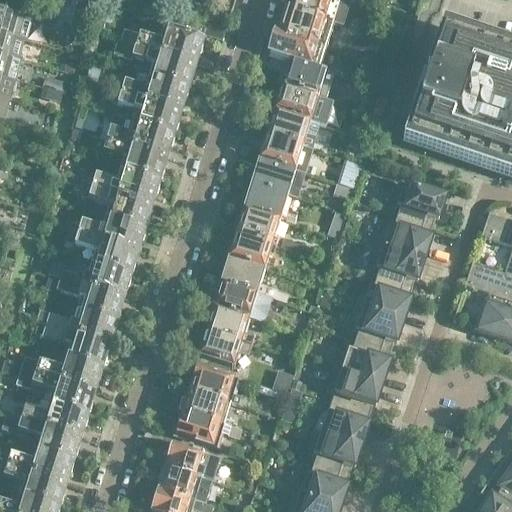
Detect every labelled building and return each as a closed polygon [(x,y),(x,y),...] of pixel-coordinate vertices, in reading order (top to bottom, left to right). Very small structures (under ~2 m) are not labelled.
[(51,0),(46,19),(55,22),(60,0),(51,0)] [(78,0),(71,26),(91,31),(99,2),(90,0),(78,0)] [(286,0),(283,10),(333,26),(341,28),(344,29),(352,5),(334,0),(286,0)] [(110,6),(99,2),(91,31),(102,34),(110,6)] [(0,35),(25,42),(27,43),(35,14),(10,7),(0,4),(0,35)] [(287,12),(280,34),(326,49),(333,26),(283,10),(287,12)] [(391,16),(402,20),(404,15),(392,12),(391,16)] [(204,36),(206,29),(179,20),(177,28),(204,36)] [(72,39),(75,28),(52,21),(49,33),(72,39)] [(207,25),(206,29),(204,36),(223,43),(227,31),(207,25)] [(393,44),(405,48),(411,29),(399,25),(393,44)] [(202,42),(204,36),(177,28),(175,34),(202,42)] [(511,51),(441,28),(426,74),(430,76),(422,100),(417,99),(402,145),(511,182),(511,51)] [(132,35),(128,46),(195,67),(198,56),(201,55),(204,49),(201,47),(202,43),(202,42),(175,34),(169,32),(167,38),(166,38),(164,45),(132,35)] [(269,58),(270,58),(290,64),(319,73),(326,49),(280,34),(280,35),(276,33),(269,58)] [(89,46),(93,47),(100,50),(104,38),(92,34),(89,46)] [(0,57),(19,62),(25,42),(0,35),(0,57)] [(131,62),(132,60),(157,68),(153,80),(188,90),(189,87),(192,86),(194,81),(192,78),(195,67),(128,46),(117,43),(113,56),(131,62)] [(0,57),(0,78),(4,80),(16,83),(21,63),(19,62),(0,57)] [(283,85),(282,89),(318,100),(319,98),(329,102),(333,88),(323,84),(326,75),(319,73),(290,64),(286,75),(283,77),(281,84),(283,85)] [(57,73),(69,76),(71,69),(59,66),(57,73)] [(392,87),(397,72),(389,69),(379,72),(383,85),(392,87)] [(96,85),(99,72),(94,71),(90,70),(88,70),(85,83),(86,83),(89,84),(96,85)] [(118,82),(115,93),(181,113),(184,103),(187,101),(189,95),(187,93),(188,90),(153,80),(150,91),(118,82)] [(277,103),(274,114),(311,125),(318,100),(282,89),(281,91),(278,93),(275,100),(277,103)] [(56,103),(58,95),(46,91),(43,99),(56,103)] [(181,113),(115,93),(111,105),(143,114),(139,126),(174,137),(175,134),(178,132),(180,127),(178,124),(181,113)] [(0,120),(3,122),(9,102),(0,99),(0,120)] [(371,117),(381,120),(386,104),(376,101),(371,117)] [(270,127),(267,138),(303,150),(308,151),(312,136),(307,135),(311,125),(274,114),(274,115),(270,117),(268,124),(270,127)] [(114,118),(107,142),(166,160),(169,150),(173,147),(175,143),(173,139),(174,137),(139,126),(114,118)] [(76,120),(73,131),(81,133),(84,122),(76,120)] [(373,135),(358,130),(356,138),(370,143),(373,135)] [(44,144),(47,134),(38,132),(36,142),(44,144)] [(82,135),(72,132),(68,144),(78,147),(82,135)] [(260,160),(259,162),(295,173),(303,150),(267,138),(263,148),(260,150),(258,157),(260,160)] [(166,160),(107,142),(103,154),(128,161),(125,173),(159,183),(159,182),(163,179),(165,174),(163,172),(166,160)] [(350,165),(353,165),(364,169),(368,156),(354,152),(350,165)] [(252,185),(251,187),(288,198),(297,201),(305,176),(295,173),(259,162),(256,172),(252,175),(250,182),(252,185)] [(358,187),(364,169),(353,165),(348,184),(358,187)] [(96,177),(92,189),(152,207),(155,197),(158,195),(160,189),(158,186),(159,183),(125,173),(121,185),(96,177)] [(396,210),(393,219),(431,232),(436,218),(439,219),(444,203),(445,203),(445,201),(403,187),(403,188),(399,186),(397,190),(395,193),(393,200),(392,204),(392,208),(396,210)] [(247,200),(244,212),(280,223),(288,198),(251,187),(250,189),(248,190),(245,198),(247,200)] [(352,204),(355,193),(336,187),(332,198),(352,204)] [(92,189),(89,200),(114,208),(110,220),(144,230),(145,229),(148,227),(150,220),(148,218),(152,207),(92,189)] [(237,233),(236,236),(272,248),(280,223),(244,212),(240,223),(237,224),(235,231),(237,233)] [(339,242),(346,219),(334,215),(327,238),(339,242)] [(349,216),(342,237),(354,241),(361,220),(349,216)] [(511,224),(489,217),(481,239),(511,249),(511,255),(505,278),(511,280),(511,224)] [(377,240),(374,248),(424,264),(429,248),(426,246),(431,232),(393,219),(389,229),(385,228),(383,231),(381,234),(378,240),(377,240)] [(71,233),(78,235),(137,253),(140,243),(144,241),(146,236),(143,233),(144,230),(110,220),(107,231),(81,224),(81,225),(71,225),(69,232),(71,233)] [(67,245),(74,247),(99,255),(96,266),(130,276),(130,275),(134,273),(136,266),(134,263),(137,253),(78,235),(71,233),(67,245)] [(232,249),(228,261),(265,272),(269,258),(274,259),(277,249),(272,248),(236,236),(235,239),(232,240),(230,247),(232,249)] [(283,243),(281,250),(292,254),(304,257),(306,250),(283,243)] [(375,272),(372,281),(410,294),(415,280),(418,281),(424,264),(374,248),(372,256),(371,263),(371,271),(375,272)] [(224,274),(221,286),(257,297),(287,306),(290,296),(260,287),(265,272),(228,261),(225,263),(222,270),(224,274)] [(53,279),(60,281),(122,300),(125,290),(129,288),(131,282),(129,280),(130,276),(96,266),(92,278),(85,276),(63,269),(63,270),(51,266),(48,277),(53,279)] [(486,307),(476,335),(499,342),(511,303),(511,280),(505,278),(472,267),(465,289),(489,297),(486,307)] [(325,281),(315,278),(312,287),(323,290),(325,281)] [(49,290),(56,292),(85,301),(81,314),(115,324),(116,322),(120,320),(121,314),(119,311),(122,300),(60,281),(53,279),(49,290)] [(408,310),(405,309),(410,294),(372,281),(370,287),(365,290),(360,296),(357,302),(353,310),(403,327),(408,310)] [(214,309),(250,321),(254,307),(284,317),(287,306),(257,297),(221,286),(217,297),(214,298),(212,306),(214,309)] [(317,302),(320,291),(311,288),(308,300),(317,302)] [(511,303),(499,342),(511,346),(511,303)] [(209,324),(205,335),(252,349),(254,339),(245,336),(250,321),(214,309),(212,313),(209,315),(207,321),(209,324)] [(350,333),(354,334),(351,344),(389,357),(394,342),(397,343),(403,327),(353,310),(351,319),(350,326),(350,327),(350,333)] [(38,325),(45,328),(108,347),(111,336),(115,334),(117,329),(115,326),(115,324),(81,314),(78,325),(70,323),(49,316),(41,314),(37,325),(38,325)] [(35,337),(42,339),(64,346),(71,347),(67,360),(101,370),(102,368),(106,365),(107,361),(105,358),(108,347),(45,328),(38,325),(35,337)] [(318,333),(312,331),(309,338),(311,342),(316,342),(320,337),(318,333)] [(252,349),(205,335),(202,346),(199,347),(197,354),(199,357),(195,369),(230,380),(235,365),(236,365),(239,355),(249,358),(252,349)] [(351,344),(347,354),(344,352),(341,355),(340,357),(336,364),(332,372),(382,389),(388,372),(384,371),(389,357),(351,344)] [(287,353),(285,359),(294,362),(296,356),(287,353)] [(19,370),(35,375),(94,393),(97,383),(101,381),(103,375),(100,372),(101,370),(67,360),(64,371),(23,360),(19,370)] [(6,367),(4,375),(15,378),(17,371),(6,367)] [(16,381),(32,386),(46,391),(43,403),(87,416),(87,415),(91,413),(93,407),(90,404),(94,393),(35,375),(19,370),(16,381)] [(194,382),(190,394),(228,406),(230,406),(237,408),(248,411),(264,416),(269,418),(272,409),(251,403),(237,398),(241,384),(235,382),(205,373),(206,372),(197,370),(196,371),(193,372),(192,378),(193,380),(193,382),(194,382)] [(333,397),(330,406),(368,419),(373,404),(376,406),(382,389),(332,372),(330,381),(329,388),(329,391),(329,395),(333,397)] [(293,383),(290,393),(299,395),(302,386),(293,383)] [(285,404),(287,398),(256,389),(254,395),(285,404)] [(302,397),(289,393),(285,406),(292,408),(300,404),(302,397)] [(183,403),(181,413),(184,414),(183,416),(221,428),(224,428),(230,406),(228,406),(190,394),(187,405),(183,403)] [(14,419),(21,421),(80,439),(82,430),(86,427),(88,422),(86,419),(87,416),(43,403),(39,415),(25,410),(24,411),(17,409),(14,419)] [(315,427),(311,435),(361,451),(367,434),(363,433),(368,419),(330,406),(327,416),(323,415),(320,418),(318,420),(317,423),(315,427)] [(176,429),(174,434),(176,437),(176,438),(184,441),(214,449),(217,450),(221,435),(224,428),(221,428),(183,416),(180,427),(179,426),(179,428),(176,429)] [(4,428),(18,433),(35,439),(32,450),(39,452),(72,462),(73,461),(77,459),(78,454),(76,451),(80,439),(21,421),(14,419),(7,417),(4,428)] [(239,442),(241,434),(230,431),(228,437),(228,439),(239,442)] [(313,459),(309,468),(347,481),(352,467),(356,468),(361,451),(311,435),(309,443),(310,443),(308,450),(308,454),(308,458),(313,459)] [(272,445),(269,455),(278,457),(281,448),(272,445)] [(168,460),(165,470),(166,469),(202,481),(209,459),(204,458),(205,456),(202,455),(202,456),(172,446),(171,449),(168,449),(166,457),(168,460)] [(0,463),(0,465),(7,467),(65,486),(68,476),(72,474),(74,468),(72,465),(72,462),(39,452),(35,464),(3,454),(0,463)] [(511,456),(509,455),(501,466),(511,473),(511,456)] [(0,477),(3,479),(28,487),(24,498),(58,508),(59,507),(62,506),(64,500),(61,497),(65,486),(7,467),(0,465),(0,477)] [(503,485),(494,497),(511,508),(511,473),(501,466),(493,478),(503,485)] [(294,489),(291,497),(335,511),(340,511),(346,497),(342,496),(347,481),(309,468),(306,478),(302,477),(300,480),(297,483),(294,489)] [(162,482),(158,492),(213,509),(216,502),(198,496),(202,481),(166,469),(165,470),(165,471),(161,470),(158,480),(162,482)] [(153,509),(152,511),(212,511),(213,509),(158,492),(155,502),(154,502),(152,508),(152,509),(153,509)] [(0,511),(57,511),(58,508),(24,498),(15,495),(11,507),(0,503),(0,511)] [(335,511),(291,497),(288,505),(289,506),(287,511),(335,511)] [(476,502),(469,511),(511,511),(511,508),(494,497),(486,509),(476,502)] [(245,511),(248,505),(237,501),(233,511),(245,511)]
